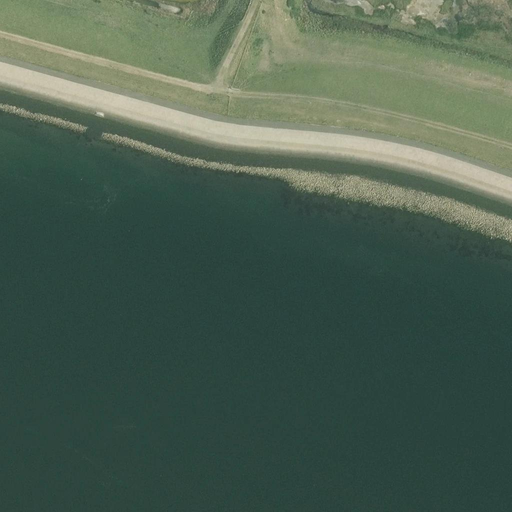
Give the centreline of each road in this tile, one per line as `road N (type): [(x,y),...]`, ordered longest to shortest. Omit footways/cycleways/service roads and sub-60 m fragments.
road 1 (track): [(511,146),(349,104),(215,86),(0,28)]
road 2 (track): [(0,56),(192,109),(367,129),(511,170)]
